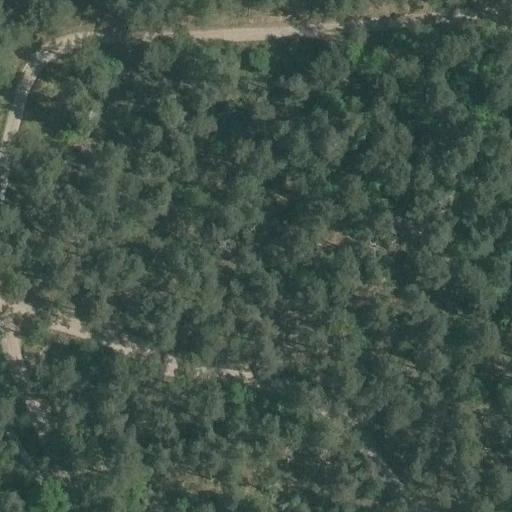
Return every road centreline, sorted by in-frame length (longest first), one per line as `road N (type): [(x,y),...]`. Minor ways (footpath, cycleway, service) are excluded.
road 1 (track): [(0,190),(24,83),(44,53),(71,42),(511,12)]
road 2 (track): [(0,299),(196,373),(301,393),(348,427),(414,511)]
road 3 (track): [(74,511),(0,318)]
